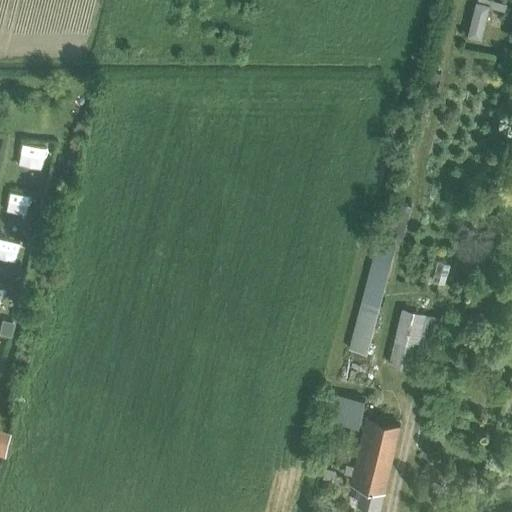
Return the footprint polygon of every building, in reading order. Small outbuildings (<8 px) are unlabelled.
[(508,3),(495,0),(476,0),(468,36),(482,39),(490,6),(505,10),(508,3)] [(387,236),(402,239),(412,204),(397,201),(387,236)] [(0,255),(20,258),(22,240),(1,237),(0,241),(0,255)] [(377,240),(349,350),(367,354),(396,245),(377,240)] [(419,346),(429,348),(438,316),(402,307),(389,364),(413,369),(419,346)] [(328,420),(359,426),(365,399),(333,393),(328,420)] [(358,503),(380,508),(400,423),(367,416),(351,482),(362,485),(358,503)] [(0,436),(0,461),(5,463),(11,439),(0,436)] [(325,469),(323,478),(333,480),(335,471),(325,469)]
